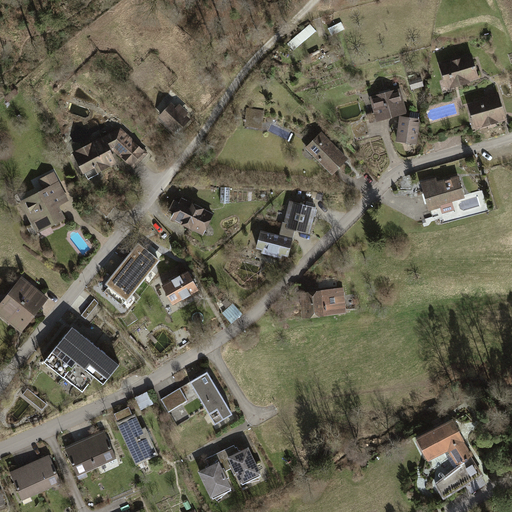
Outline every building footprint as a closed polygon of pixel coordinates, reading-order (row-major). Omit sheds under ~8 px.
[(298,48),(318,31),(313,24),(292,42),(298,48)] [(441,68),(449,92),(480,82),(473,58),(471,58),(470,56),(460,59),(461,61),(454,64),(453,61),(444,63),(445,66),(441,68)] [(422,78),(410,82),(413,93),(426,89),(422,78)] [(397,88),(370,95),(378,123),(405,116),(397,88)] [(469,108),(477,133),(508,123),(499,95),(485,99),(486,102),(469,108)] [(172,106),(159,119),(177,137),(191,123),(186,119),(189,115),(180,107),(177,110),(172,106)] [(265,113),(247,110),(245,128),(262,130),(265,113)] [(401,119),(398,143),(417,146),(420,122),(401,119)] [(121,132),(73,155),(84,178),(86,177),(89,183),(118,169),(112,156),(114,155),(132,171),(147,154),(121,132)] [(349,162),(322,135),(307,150),(334,177),(349,162)] [(20,204),(36,236),(66,222),(59,209),(70,203),(55,173),(37,181),(43,193),(20,204)] [(465,201),(459,178),(438,184),(437,180),(421,184),(430,215),(442,211),(441,208),(465,201)] [(267,191),(258,191),(258,203),(267,203),(267,191)] [(229,192),(221,192),(221,206),(230,205),(229,192)] [(214,216),(182,200),(180,205),(175,203),(169,214),(174,216),(171,221),(203,237),(214,216)] [(318,211),(291,204),(285,226),(284,225),(282,231),(296,235),(311,238),(318,211)] [(280,239),(261,234),(257,253),(263,255),(263,257),(282,262),(283,260),(289,261),(296,235),(282,231),(280,239)] [(127,301),(158,259),(140,247),(109,288),(127,301)] [(182,265),(175,268),(178,273),(185,269),(182,265)] [(189,274),(162,289),(173,309),(182,304),(184,306),(201,297),(189,274)] [(22,279),(0,307),(0,317),(23,335),(50,301),(22,279)] [(344,290),(300,296),(304,322),(348,316),(347,312),(356,310),(354,296),(345,298),(344,290)] [(86,310),(90,314),(99,304),(95,299),(86,310)] [(86,310),(82,315),(86,319),(90,314),(86,310)] [(71,328),(44,361),(63,376),(74,363),(103,385),(118,365),(71,328)] [(209,374),(162,401),(169,414),(198,398),(216,428),(234,417),(209,374)] [(47,404),(28,389),(22,396),(25,398),(13,413),(18,418),(30,403),(41,411),(47,404)] [(149,392),(137,398),(143,409),(155,403),(149,392)] [(117,424),(136,466),(147,461),(148,464),(160,458),(146,428),(142,430),(136,416),(129,419),(124,409),(117,412),(122,422),(117,424)] [(452,421),(419,439),(429,459),(449,448),(452,453),(447,455),(455,470),(436,484),(444,497),(466,484),(471,493),(478,489),(473,480),(482,474),(470,456),(472,455),(463,442),(452,421)] [(105,432),(85,441),(98,469),(109,464),(110,466),(118,463),(105,432)] [(85,441),(65,449),(79,480),(88,476),(87,474),(98,469),(85,441)] [(235,446),(220,454),(229,471),(232,470),(236,478),(238,477),(243,487),(264,477),(249,449),(239,454),(235,446)] [(209,467),(199,473),(213,501),(234,490),(229,481),(230,480),(227,473),(229,471),(220,454),(206,461),(209,467)] [(49,456),(29,464),(42,493),(54,488),(55,491),(63,488),(49,456)] [(29,464),(10,473),(24,505),(33,501),(31,498),(42,493),(29,464)] [(0,511),(9,509),(0,489),(0,511)]
